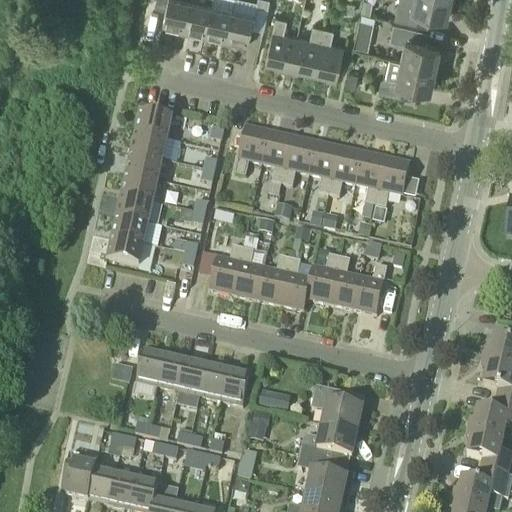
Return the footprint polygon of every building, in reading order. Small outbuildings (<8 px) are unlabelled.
[(167,0),(161,28),(176,31),(183,33),(190,0),(167,0)] [(190,0),(183,33),(198,36),(204,38),(211,6),(212,0),(190,0)] [(254,15),(251,28),(263,31),(268,10),(268,9),(269,0),(267,0),(257,0),(254,15)] [(451,0),(399,0),(395,20),(420,26),(423,14),(447,19),(451,0)] [(364,2),(361,14),(369,16),(372,4),(364,2)] [(355,7),(344,5),(342,12),(353,14),(355,7)] [(211,6),(204,38),(225,42),(232,10),(213,6),(211,6)] [(232,10),(225,42),(247,47),(251,28),(254,15),(232,10)] [(265,66),(289,71),(297,39),(283,36),(286,21),(275,19),(265,66)] [(400,63),(436,71),(441,48),(416,43),(419,31),(394,25),(391,38),(405,41),(400,63)] [(289,71),(313,77),(324,30),(312,27),(309,42),(297,39),(289,71)] [(324,30),(313,77),(336,82),(344,50),(330,47),(333,32),(324,30)] [(369,43),(357,40),(355,50),(367,52),(369,43)] [(436,71),(400,63),(393,61),(389,79),(385,82),(381,81),(379,94),(404,99),(406,88),(431,93),(436,71)] [(347,75),(344,89),(354,92),(357,77),(347,75)] [(134,137),(166,144),(171,121),(139,114),(134,137)] [(262,168),(269,135),(245,129),(234,177),(245,180),(249,165),(262,168)] [(209,142),(220,145),(223,133),(212,131),(209,142)] [(269,135),(262,168),(274,171),(268,197),(279,199),(281,188),(292,140),(269,135)] [(130,156),(162,163),(166,144),(134,137),(130,156)] [(292,140),(281,188),(292,190),(295,175),(309,178),(316,145),(292,140)] [(316,145),(309,178),(320,181),(317,196),(328,198),(339,150),(316,145)] [(356,189),(363,156),(339,150),(328,198),(339,201),(342,186),(356,189)] [(125,178),(157,185),(162,163),(130,156),(125,178)] [(363,156),(356,189),(368,192),(365,206),(375,209),(386,161),(363,156)] [(203,172),(214,175),(217,163),(206,161),(203,172)] [(386,161),(375,209),(386,211),(389,196),(402,199),(410,166),(386,161)] [(214,175),(203,172),(200,184),(212,186),(214,175)] [(120,198),(152,206),(157,185),(125,178),(120,198)] [(152,206),(120,198),(115,220),(147,228),(152,206)] [(193,215),(205,217),(207,206),(196,204),(193,215)] [(277,209),(274,220),(288,223),(291,212),(277,209)] [(375,210),(373,224),(384,225),(386,212),(375,210)] [(205,217),(193,215),(191,226),(202,229),(205,217)] [(313,215),(310,228),(319,230),(322,217),(313,215)] [(111,241),(143,248),(147,228),(115,220),(111,241)] [(321,231),(333,233),(335,224),(324,221),(321,231)] [(259,232),(270,235),(272,224),(261,222),(259,232)] [(358,237),(369,239),(371,230),(360,228),(358,237)] [(297,230),(294,242),(308,245),(311,234),(297,230)] [(143,248),(111,241),(106,263),(138,270),(143,248)] [(245,241),(242,252),(255,254),(257,243),(245,241)] [(140,268),(156,272),(161,247),(145,244),(140,268)] [(195,260),(198,247),(187,245),(184,257),(195,260)] [(365,254),(376,256),(378,249),(367,247),(365,254)] [(210,287),(208,293),(232,298),(242,252),(232,249),(229,264),(215,261),(213,271),(210,287)] [(242,252),(232,298),(256,304),(263,271),(251,269),(255,254),(242,252)] [(181,269),(193,271),(195,260),(184,257),(181,269)] [(394,257),(392,268),(402,271),(404,259),(394,257)] [(310,282),(305,303),(329,308),(339,261),(329,258),(326,273),(312,270),(310,282)] [(263,271),(256,304),(279,309),(289,262),(280,260),(277,274),(263,271)] [(339,261),(329,308),(352,313),(360,280),(346,278),(350,263),(339,261)] [(289,262),(279,309),(303,314),(305,303),(310,282),(297,279),(300,267),(301,265),(289,262)] [(360,280),(352,313),(377,318),(381,302),(385,282),(387,271),(376,269),(373,283),(360,280)] [(487,354),(485,363),(511,369),(511,332),(511,333),(504,331),(501,342),(494,341),(491,355),(487,354)] [(136,386),(157,391),(165,359),(143,354),(136,386)] [(165,359),(157,391),(178,396),(185,364),(165,359)] [(511,369),(485,363),(483,373),(486,374),(483,389),(498,392),(495,403),(511,407),(511,369)] [(178,396),(198,400),(206,368),(185,364),(178,396)] [(206,368),(198,400),(221,405),(228,373),(206,368)] [(120,385),(125,386),(128,387),(132,371),(129,371),(124,369),(120,385)] [(228,373),(221,405),(242,410),(250,378),(228,373)] [(322,429),(357,436),(362,412),(338,406),(340,395),(316,390),(311,412),(325,415),(322,429)] [(274,412),(278,398),(262,395),(259,409),(274,412)] [(471,425),(469,434),(502,442),(505,428),(511,429),(511,407),(495,403),(493,415),(477,411),(474,425),(471,425)] [(255,416),(252,429),(266,432),(269,419),(255,416)] [(134,436),(146,439),(148,429),(136,427),(134,436)] [(148,429),(146,439),(157,441),(159,432),(148,429)] [(304,442),(300,460),(324,466),(327,455),(351,461),(357,436),(322,429),(319,441),(309,438),(304,442)] [(470,445),(466,459),(482,463),(479,474),(506,480),(511,458),(499,456),(502,442),(469,434),(466,444),(470,445)] [(177,446),(188,449),(190,439),(179,437),(177,446)] [(110,447),(122,450),(124,441),(112,438),(110,447)] [(190,439),(188,449),(199,451),(202,442),(190,439)] [(233,451),(243,460),(253,449),(243,440),(233,451)] [(124,441),(122,450),(132,452),(134,443),(124,441)] [(210,454),(221,456),(223,447),(212,444),(210,454)] [(153,457),(164,459),(166,450),(155,447),(153,457)] [(166,450),(164,459),(175,462),(177,453),(166,450)] [(66,499),(87,504),(94,473),(95,470),(79,466),(80,459),(69,457),(60,493),(67,494),(66,499)] [(195,466),(207,469),(210,460),(197,457),(195,466)] [(210,460),(207,469),(217,472),(219,462),(210,460)] [(324,466),(300,460),(297,471),(311,474),(306,498),(341,506),(346,481),(322,476),(324,466)] [(239,471),(237,480),(250,483),(252,474),(239,471)] [(87,504),(108,509),(115,478),(94,473),(87,504)] [(455,495),(453,504),(486,511),(499,511),(501,502),(507,503),(511,481),(506,480),(479,474),(477,485),(461,481),(458,496),(455,495)] [(115,478),(108,509),(120,511),(129,511),(136,482),(115,478)] [(129,511),(151,511),(154,502),(155,503),(158,487),(136,482),(129,511)] [(247,497),(249,487),(240,486),(238,495),(247,497)] [(166,505),(155,503),(154,502),(151,511),(174,511),(176,507),(179,494),(169,491),(166,505)] [(288,511),(339,511),(341,506),(306,498),(303,511),(289,508),(288,511)]
